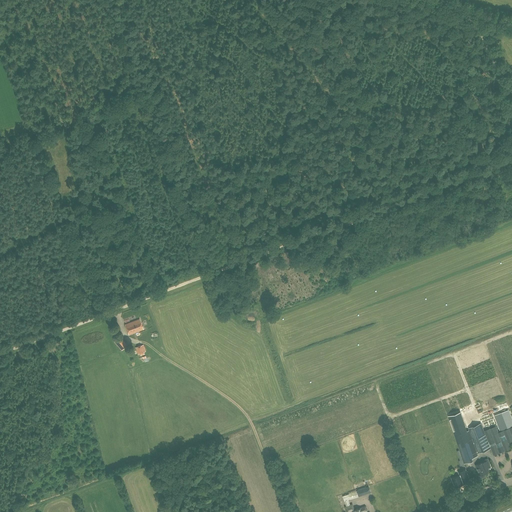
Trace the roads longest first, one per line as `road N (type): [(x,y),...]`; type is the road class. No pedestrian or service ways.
road 1 (track): [(0,353),(511,161)]
road 2 (track): [(114,310),(125,336),(149,344),(250,420),(285,511)]
